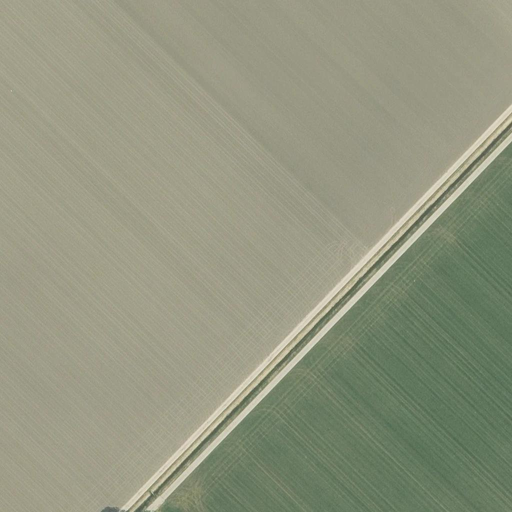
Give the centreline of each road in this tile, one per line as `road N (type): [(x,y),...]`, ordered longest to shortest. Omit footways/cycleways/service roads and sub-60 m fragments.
road 1 (track): [(511,107),(120,511)]
road 2 (track): [(149,511),(511,137)]
